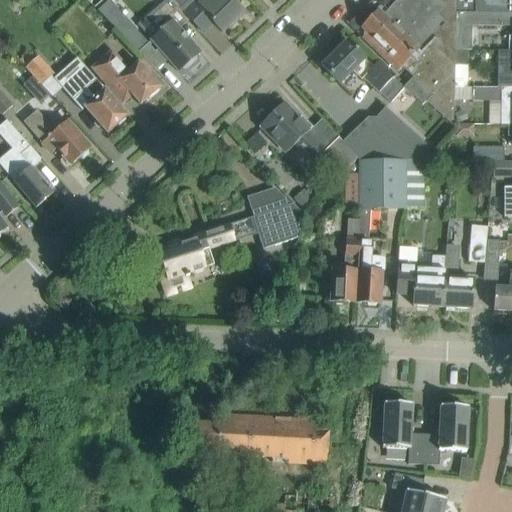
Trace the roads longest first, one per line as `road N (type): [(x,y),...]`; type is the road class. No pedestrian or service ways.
road 1 (unclassified): [(500,354),(59,331),(45,327),(12,291)]
road 2 (tertiary): [(12,291),(325,0)]
road 3 (residential): [(500,354),(499,439),(484,511)]
